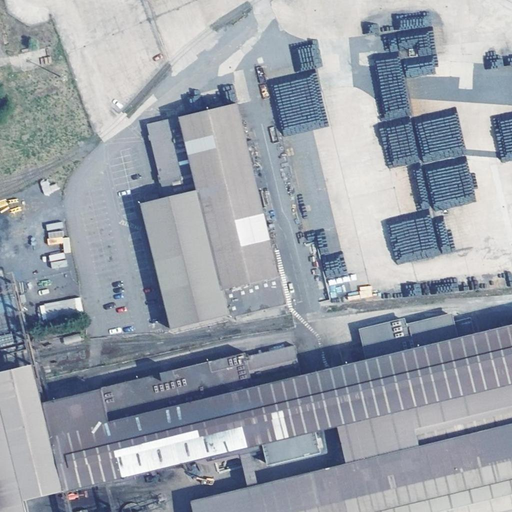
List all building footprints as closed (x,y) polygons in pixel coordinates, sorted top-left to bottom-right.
[(272,270),(228,98),(170,113),(188,187),(133,200),(165,323),(220,310),(214,284),(272,270)] [(324,101),(283,103),(285,132),(326,130),(324,101)] [(67,237),(63,238),(61,222),(46,224),(47,231),(49,244),(68,242),(67,237)] [(49,255),(52,268),(67,265),(64,252),(49,255)] [(359,286),(360,298),(372,297),(371,285),(359,286)] [(39,303),(41,321),(83,316),(81,298),(39,303)] [(511,511),(511,317),(423,339),(391,347),(380,349),(363,354),(296,370),(287,339),(239,349),(238,345),(167,361),(168,365),(34,397),(26,364),(0,370),(0,511),(19,511),(16,497),(56,487),(227,446),(237,485),(180,499),(183,511),(511,511)] [(389,336),(391,347),(423,339),(423,337),(423,334),(420,332),(418,332),(414,333),(414,331),(389,336)] [(64,338),(65,343),(80,339),(78,334),(64,338)] [(360,340),(363,354),(380,349),(377,335),(360,340)]
